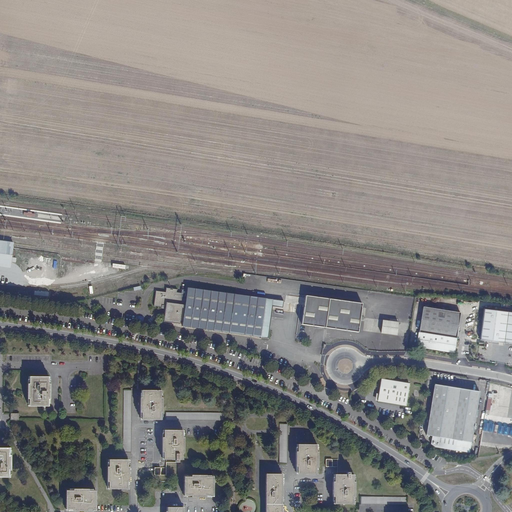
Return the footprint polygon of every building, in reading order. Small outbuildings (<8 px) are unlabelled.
[(0,249),(13,251),(14,246),(14,243),(0,241),(0,249)] [(13,251),(0,249),(0,260),(11,262),(13,251)] [(22,264),(38,267),(39,259),(24,257),(22,264)] [(11,262),(0,260),(0,267),(10,269),(11,262)] [(283,300),(265,298),(187,287),(186,293),(176,292),(177,289),(166,288),(165,292),(155,291),(153,306),(162,307),(162,305),(165,306),(163,321),(180,323),(180,320),(183,321),(182,326),(260,337),(260,338),(268,339),(269,334),(272,306),(282,308),(283,300)] [(362,303),(306,295),(302,324),(341,330),(358,332),(362,303)] [(421,319),(419,332),(416,346),(435,349),(454,352),(456,338),(460,313),(453,311),(423,307),(421,319)] [(511,344),(511,312),(484,309),(482,325),(481,329),(480,340),(501,343),(511,344)] [(398,322),(383,320),(381,333),(396,335),(398,322)] [(48,377),(29,377),(29,384),(28,384),(28,399),(29,399),(29,406),(42,406),(42,408),(45,408),(45,406),(48,406),(48,399),(50,399),(50,384),(48,384),(48,377)] [(409,384),(398,382),(397,383),(392,383),(392,381),(381,379),(378,394),(377,401),(377,402),(405,406),(409,384)] [(434,384),(426,435),(442,438),(440,446),(456,448),(470,452),(471,442),(479,391),(457,388),(434,384)] [(123,452),(131,452),(131,390),(124,390),(123,452)] [(161,390),(142,390),(142,398),(140,398),(140,412),(142,412),(142,420),(160,420),(160,413),(162,413),(162,398),(160,398),(161,390)] [(495,425),(484,423),(483,430),(494,432),(495,425)] [(510,427),(498,425),(497,432),(509,435),(510,427)] [(183,430),(164,430),(164,437),(162,437),(162,452),(163,452),(163,460),(175,460),(175,462),(179,462),(179,460),(182,460),(182,453),(184,453),(184,438),(182,438),(183,430)] [(297,466),(297,474),(316,474),(316,467),(318,467),(318,452),(316,452),(316,445),(298,444),(298,452),(296,452),(295,466),(297,466)] [(0,477),(9,477),(9,470),(11,470),(11,455),(9,455),(9,448),(0,447),(0,477)] [(109,481),(109,489),(128,489),(128,481),(129,482),(129,467),(128,467),(128,459),(109,459),(109,466),(107,466),(107,481),(109,481)] [(347,474),(334,474),(334,482),(333,482),(333,497),(334,497),(334,504),(353,504),(353,497),(355,497),(355,482),(353,482),(353,475),(350,474),(350,472),(347,472),(347,474)] [(282,474),(266,474),(265,511),(282,511),(282,497),(283,497),(283,485),(282,485),(282,474)] [(184,477),(184,496),(191,496),(191,497),(206,497),(206,496),(213,496),(213,477),(206,477),(206,475),(191,475),(191,477),(184,477)] [(66,490),(66,509),(73,509),(73,511),(88,511),(88,510),(95,510),(96,491),(88,491),(88,489),(73,489),(73,491),(66,490)]
